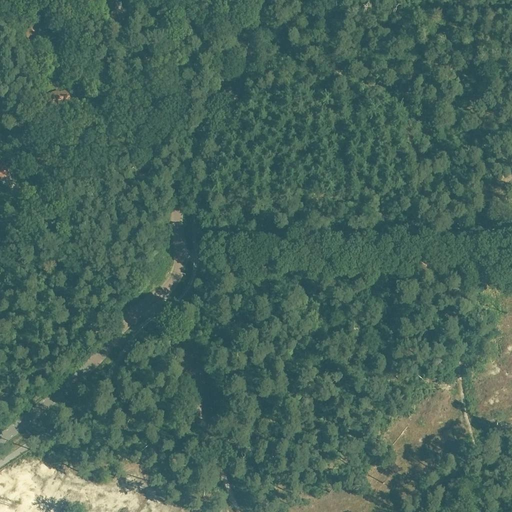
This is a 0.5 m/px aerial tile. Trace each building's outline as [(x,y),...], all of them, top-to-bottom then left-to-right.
[(120,0),(107,0),(110,8),(107,9),(106,10),(108,17),(113,16),(113,17),(124,14),(120,0)] [(23,39),(29,37),(32,46),(42,42),(36,27),(22,32),(23,39)] [(56,93),(55,91),(47,93),(52,110),(60,108),(60,105),(71,102),(67,90),(56,93)] [(5,165),(0,168),(0,180),(11,174),(5,165)] [(62,231),(64,227),(53,222),(51,227),(52,227),(52,233),(47,233),(47,244),(61,244),(61,233),(59,233),(60,230),(62,231)]
